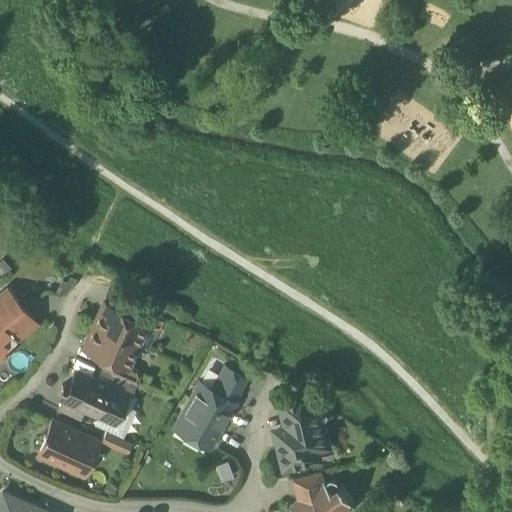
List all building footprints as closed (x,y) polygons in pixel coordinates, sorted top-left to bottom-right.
[(0,359),(10,351),(7,347),(36,323),(20,304),(7,288),(0,294),(0,359)] [(146,324),(155,328),(161,326),(164,318),(131,303),(126,314),(146,323),(146,324)] [(97,314),(92,325),(137,345),(146,324),(146,323),(126,314),(104,304),(99,315),(97,314)] [(127,366),(137,345),(92,325),(88,336),(89,337),(84,348),(107,358),(127,367),(127,366)] [(107,358),(102,369),(135,384),(139,376),(136,370),(127,366),(127,367),(107,358)] [(210,387),(233,400),(247,377),(224,364),(210,387)] [(130,395),(135,384),(102,369),(97,380),(126,393),(130,395)] [(84,410),(104,419),(117,414),(126,393),(97,380),(75,370),(68,385),(66,384),(61,386),(59,391),(61,396),(63,397),(61,400),(84,410)] [(206,446),(207,446),(218,427),(220,428),(230,410),(229,409),(233,400),(210,387),(199,381),(172,427),(173,427),(176,422),(208,441),(206,446)] [(282,462),(287,465),(301,461),(306,464),(316,462),(319,457),(316,445),(328,442),(322,421),(328,413),(302,396),(282,401),(281,402),(287,426),(280,428),(278,432),(281,446),(279,450),(282,462)] [(57,410),(79,420),(84,410),(61,400),(57,410)] [(37,456),(82,476),(98,442),(52,421),(37,456)] [(176,422),(173,427),(206,446),(208,441),(176,422)] [(101,443),(127,454),(131,443),(106,432),(101,443)] [(298,495),(301,500),(324,483),(321,471),(293,478),(298,495)] [(342,511),(354,504),(341,486),(333,492),(325,482),(324,483),(301,500),(299,500),(290,507),(294,511),(342,511)] [(45,511),(2,493),(0,496),(0,511),(45,511)]
